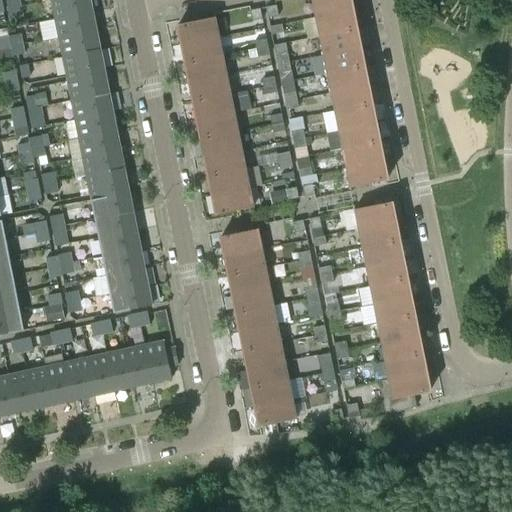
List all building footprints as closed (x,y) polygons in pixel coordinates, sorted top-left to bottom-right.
[(7,0),(9,9),(21,6),(19,0),(7,0)] [(53,0),(52,0),(56,19),(92,12),(90,0),(53,0)] [(311,0),(315,18),(352,11),(349,0),(311,0)] [(23,16),(21,6),(9,9),(11,19),(23,16)] [(276,6),(275,6),(266,8),(268,18),(278,16),(276,6)] [(262,20),(260,9),(249,11),(252,22),(262,20)] [(315,18),(319,37),(356,29),(352,11),(315,18)] [(56,19),(59,38),(96,30),(92,12),(56,19)] [(177,26),(181,45),(218,38),(214,18),(177,26)] [(284,33),(282,24),(269,27),(271,36),(284,33)] [(0,39),(9,38),(9,37),(7,28),(0,29),(0,39)] [(360,48),(356,29),(319,37),(323,56),(360,48)] [(59,38),(63,57),(100,49),(96,30),(59,38)] [(9,38),(11,46),(23,44),(21,34),(9,37),(9,38)] [(0,50),(11,48),(11,46),(9,38),(0,39),(0,50)] [(181,45),(185,64),(222,56),(218,38),(181,45)] [(254,41),(256,49),(268,47),(266,39),(254,41)] [(25,54),(23,44),(11,46),(11,48),(13,56),(25,54)] [(274,46),(277,65),(290,62),(286,44),(274,46)] [(272,67),(268,47),(256,49),(248,51),(249,59),(257,58),(259,69),(272,67)] [(323,56),(326,74),(363,67),(360,48),(323,56)] [(100,49),(63,57),(67,75),(68,81),(105,74),(104,68),(100,49)] [(185,64),(189,83),(226,75),(222,56),(185,64)] [(293,82),(290,62),(277,65),(281,84),(293,82)] [(31,76),(28,65),(20,66),(22,78),(31,76)] [(367,86),(363,67),(326,74),(330,93),(367,86)] [(3,72),(5,82),(17,80),(15,70),(3,72)] [(105,74),(68,81),(72,100),(109,93),(105,74)] [(189,83),(193,102),(230,94),(226,75),(189,83)] [(262,79),(264,88),(276,86),(274,77),(262,79)] [(19,90),(17,80),(5,82),(7,92),(19,90)] [(277,93),(276,86),(264,88),(265,95),(277,93)] [(330,93),(334,112),(371,105),(367,86),(330,93)] [(284,95),(285,102),(297,100),(296,92),(284,95)] [(41,107),(48,106),(45,93),(35,95),(37,108),(41,107)] [(109,93),(72,100),(76,119),(113,112),(109,93)] [(193,102),(197,120),(233,113),(230,94),(193,102)] [(29,109),(37,108),(35,95),(26,97),(28,106),(29,109)] [(299,108),(297,100),(285,102),(287,111),(299,108)] [(375,123),(371,105),(334,112),(338,131),(375,123)] [(11,109),(13,119),(25,116),(23,107),(11,109)] [(41,107),(37,108),(29,109),(31,120),(43,117),(41,107)] [(76,119),(80,138),(116,131),(113,112),(76,119)] [(197,120),(200,139),(237,132),(233,113),(197,120)] [(270,117),(272,126),(283,124),(282,115),(270,117)] [(27,126),(25,116),(13,119),(15,129),(27,126)] [(289,120),(292,139),(304,137),(303,130),(305,130),(302,117),(289,120)] [(379,142),(375,123),(338,131),(342,150),(379,142)] [(285,131),(283,124),(272,126),(273,133),(285,131)] [(80,138),(83,157),(120,149),(116,131),(80,138)] [(200,139),(204,158),(241,150),(237,132),(200,139)] [(30,142),(31,148),(43,146),(41,136),(29,138),(30,142)] [(306,146),(304,137),(292,139),(294,148),(306,146)] [(18,145),(20,155),(32,152),(31,148),(30,142),(18,145)] [(342,150),(345,169),(382,161),(379,142),(342,150)] [(45,156),(43,146),(31,148),(32,152),(33,158),(45,156)] [(87,176),(124,168),(120,149),(83,157),(87,176)] [(204,158),(208,177),(245,169),(241,150),(204,158)] [(34,162),(33,158),(32,152),(20,155),(22,164),(34,162)] [(277,154),(279,162),(291,160),(289,152),(277,154)] [(292,168),(291,160),(279,162),(280,171),(292,168)] [(386,181),(382,161),(345,169),(349,188),(386,181)] [(311,167),(299,170),(300,178),(313,176),(311,167)] [(124,168),(87,176),(91,194),(92,200),(129,193),(128,187),(124,168)] [(208,177),(212,196),(249,188),(245,169),(208,177)] [(42,174),(44,184),(56,182),(54,172),(42,174)] [(25,182),(27,191),(39,189),(37,179),(25,182)] [(58,191),(56,182),(44,184),(46,194),(58,191)] [(302,187),(304,197),(314,195),(312,184),(302,187)] [(253,208),(249,188),(212,196),(216,215),(253,208)] [(296,188),(286,190),(288,201),(298,198),(296,188)] [(41,199),(39,189),(27,191),(29,201),(41,199)] [(288,201),(286,190),(273,193),(275,204),(288,202),(288,201)] [(129,193),(92,200),(96,219),(133,212),(129,193)] [(354,210),(358,230),(395,222),(391,203),(354,210)] [(96,219),(100,237),(136,230),(133,212),(96,219)] [(53,226),(65,224),(63,214),(51,216),(53,226)] [(319,217),(318,217),(309,219),(311,230),(321,228),(319,217)] [(0,240),(4,240),(14,238),(11,219),(0,221),(0,240)] [(33,223),(35,233),(47,231),(45,221),(33,223)] [(305,231),(303,221),(292,223),(294,233),(305,231)] [(399,241),(395,222),(358,230),(362,249),(399,241)] [(65,224),(53,226),(55,236),(67,234),(65,224)] [(100,237),(103,256),(140,248),(136,230),(100,237)] [(224,257),(261,249),(257,230),(220,237),(224,257)] [(47,231),(35,233),(37,243),(49,241),(47,231)] [(0,259),(7,258),(17,256),(22,255),(19,237),(14,238),(4,240),(0,240),(0,259)] [(326,245),(325,237),(312,239),(314,247),(326,245)] [(299,262),(311,259),(308,241),(296,243),(299,262)] [(402,260),(399,241),(362,249),(365,267),(402,260)] [(144,267),(140,248),(103,256),(107,274),(144,267)] [(265,268),(261,249),(224,257),(228,276),(265,268)] [(59,255),(60,265),(73,262),(71,252),(58,255),(59,255)] [(46,258),(48,268),(61,265),(60,265),(59,255),(46,258)] [(0,278),(11,276),(21,274),(17,256),(7,258),(0,259),(0,278)] [(312,267),(311,259),(299,262),(301,269),(312,267)] [(406,279),(402,260),(365,267),(369,286),(406,279)] [(75,272),(73,262),(60,265),(61,265),(62,275),(75,272)] [(62,275),(61,265),(48,268),(50,278),(63,275),(62,275)] [(318,268),(320,276),(332,274),(331,266),(318,268)] [(111,292),(147,285),(144,267),(107,274),(111,292)] [(228,276),(232,294),(269,287),(265,268),(228,276)] [(334,282),(332,274),(320,276),(321,284),(334,282)] [(0,278),(0,297),(14,294),(11,276),(0,278)] [(303,280),(306,299),(319,296),(315,277),(303,280)] [(373,305),(410,297),(406,279),(369,286),(373,305)] [(151,304),(147,285),(111,292),(115,311),(151,304)] [(273,306),(269,287),(232,294),(236,313),(273,306)] [(66,293),(68,303),(80,300),(78,290),(66,293)] [(323,295),(327,314),(340,312),(336,293),(323,295)] [(0,297),(0,315),(18,312),(14,294),(0,297)] [(53,305),(62,304),(60,294),(48,296),(50,306),(53,305)] [(322,315),(319,296),(306,299),(310,318),(322,315)] [(414,316),(410,297),(373,305),(377,324),(414,316)] [(80,300),(68,303),(70,312),(82,310),(80,300)] [(62,304),(53,305),(50,306),(43,307),(47,326),(65,323),(62,304)] [(236,313),(239,332),(276,325),(273,306),(236,313)] [(147,311),(137,313),(140,327),(150,325),(147,311)] [(0,335),(15,332),(21,331),(18,312),(0,315),(0,335)] [(342,320),(340,312),(327,314),(329,322),(342,320)] [(130,329),(140,327),(137,313),(127,316),(130,329)] [(418,335),(414,316),(377,324),(381,343),(418,335)] [(100,322),(103,335),(113,333),(110,319),(100,322)] [(93,337),(103,335),(100,322),(90,324),(93,337)] [(280,343),(276,325),(239,332),(243,351),(280,343)] [(313,328),(315,337),(326,335),(325,326),(313,328)] [(70,328),(60,330),(63,344),(73,342),(70,328)] [(331,333),(335,353),(348,350),(358,348),(357,337),(350,339),(348,329),(331,333)] [(53,346),(63,344),(60,330),(50,333),(53,346)] [(328,342),(326,335),(315,337),(316,344),(328,342)] [(421,354),(418,335),(381,343),(384,361),(421,354)] [(30,337),(20,339),(23,353),(33,350),(30,337)] [(23,353),(20,339),(10,341),(13,355),(23,353)] [(163,343),(144,347),(152,383),(171,379),(168,367),(178,365),(174,348),(165,350),(163,343)] [(243,351),(247,370),(284,362),(280,343),(243,351)] [(152,383),(144,347),(125,351),(133,388),(152,383)] [(349,357),(348,350),(335,353),(337,360),(349,357)] [(125,351),(105,355),(113,392),(133,388),(125,351)] [(425,373),(421,354),(384,361),(388,380),(425,373)] [(113,392),(105,355),(86,360),(94,396),(113,392)] [(86,360),(67,364),(75,400),(94,396),(86,360)] [(288,381),(284,362),(247,370),(251,388),(288,381)] [(75,400),(67,364),(48,368),(56,405),(75,400)] [(322,374),(334,372),(332,364),(321,366),(322,374)] [(48,368),(29,372),(37,409),(56,405),(48,368)] [(17,413),(37,409),(29,372),(9,377),(17,413)] [(335,380),(334,372),(322,374),(324,382),(335,380)] [(429,392),(425,373),(388,380),(378,382),(385,416),(400,412),(416,407),(416,406),(415,406),(413,396),(429,392)] [(0,416),(17,413),(9,377),(0,378),(0,416)] [(354,379),(341,381),(343,389),(355,387),(354,379)] [(251,388),(255,407),(292,400),(288,381),(251,388)] [(296,419),(292,400),(255,407),(259,427),(296,419)] [(346,406),(349,419),(359,417),(356,403),(346,406)] [(333,422),(334,422),(341,420),(339,410),(330,411),(333,422)]
